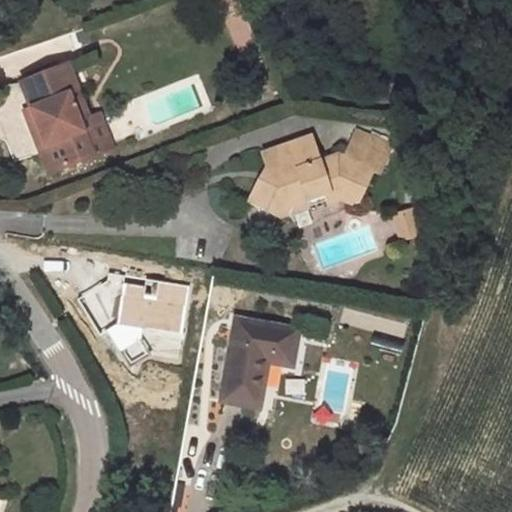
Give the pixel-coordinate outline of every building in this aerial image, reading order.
[(76,37),(37,53),(47,77),(41,80),(56,116),(49,119),(61,148),(103,130),(87,93),(99,89),(76,37)] [(37,53),(31,56),(41,80),(47,77),(37,53)] [(41,80),(33,83),(49,119),(56,116),(41,80)] [(99,89),(87,93),(103,130),(121,122),(106,86),(99,89)] [(345,158),(373,171),(380,174),(391,149),(358,134),(345,158)] [(361,201),(373,171),(345,158),(335,154),(318,161),(310,136),(262,153),(266,170),(272,172),(267,186),(259,184),(251,202),(281,217),(290,214),(290,208),(331,193),(351,205),(361,201)] [(415,239),(408,211),(387,217),(397,244),(415,239)] [(289,366),(295,330),(233,321),(220,402),(259,408),(266,363),(289,366)]
